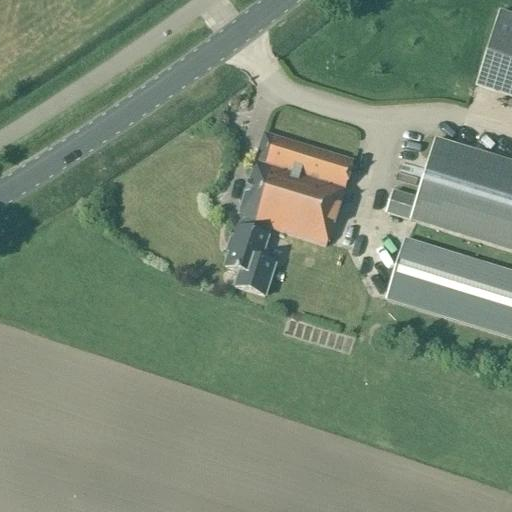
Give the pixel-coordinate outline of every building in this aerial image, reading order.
[(511,19),(497,15),(478,78),(511,87),(511,19)] [(263,128),(349,151),(355,128),(269,105),(263,128)] [(236,219),(238,220),(269,230),(324,247),(329,231),(331,232),(353,164),(262,135),(236,219)] [(386,302),(444,320),(511,340),(511,273),(455,256),(460,238),(511,254),(511,166),(434,143),(416,202),(391,194),(385,216),(410,223),(386,302)] [(259,261),(269,230),(238,220),(235,230),(232,229),(227,246),(230,247),(222,270),(236,274),(231,289),(265,300),(275,266),(259,261)]
